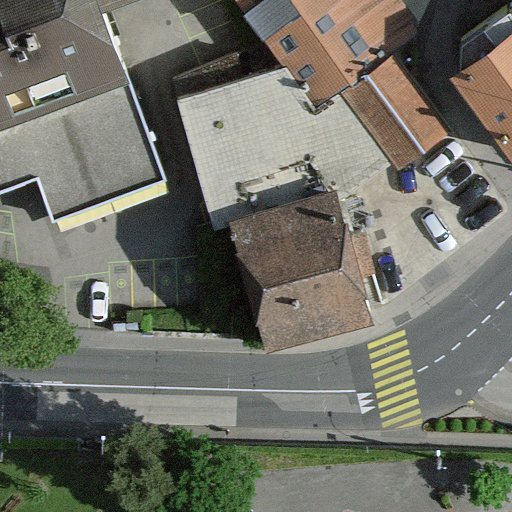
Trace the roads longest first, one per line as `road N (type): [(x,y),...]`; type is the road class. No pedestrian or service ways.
road 1 (tertiary): [(492,313),(419,371),(364,388),(0,380)]
road 2 (residential): [(511,179),(449,94),(441,69),(451,0)]
